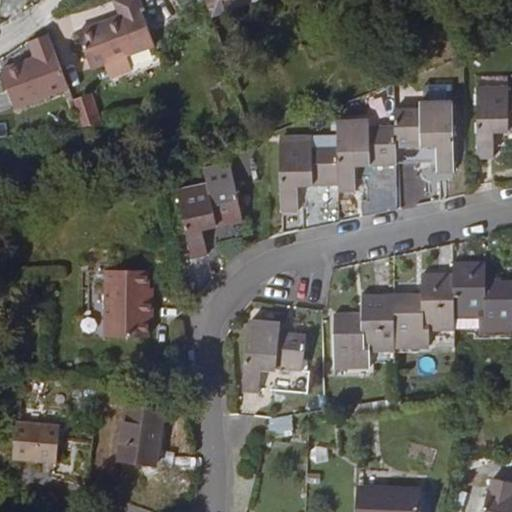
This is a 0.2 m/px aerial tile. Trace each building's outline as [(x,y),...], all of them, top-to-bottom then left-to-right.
[(148,66),(121,0),(117,0),(122,11),(83,28),(99,69),(112,64),(126,58),(130,68),(116,73),(118,78),(148,66)] [(145,0),(121,0),(148,66),(165,60),(143,4),(147,3),(145,0)] [(71,83),(50,29),(31,37),(38,54),(39,58),(6,72),(19,105),(71,83)] [(39,58),(38,54),(4,68),(6,72),(39,58)] [(126,58),(112,64),(116,73),(130,68),(126,58)] [(511,84),(511,78),(481,79),(483,148),(499,148),(499,137),(511,136),(511,84)] [(78,97),(87,122),(106,120),(95,90),(78,97)] [(423,101),(396,102),(396,121),(398,153),(433,154),(433,159),(441,158),(442,163),(458,163),(457,93),(423,93),(423,101)] [(358,172),(398,172),(398,153),(396,121),(370,121),(370,114),(338,117),(340,140),(341,186),(358,186),(358,172)] [(306,225),(342,217),(341,186),(340,140),(311,142),(310,134),(279,135),(281,205),(301,205),(301,198),(305,198),(306,225)] [(132,143),(101,148),(105,168),(135,163),(132,143)] [(207,178),(173,185),(186,255),(207,251),(205,240),(244,232),(235,182),(209,187),(207,178)] [(451,262),(454,312),(479,311),(480,318),(511,317),(511,265),(485,266),(484,247),(451,248),(451,262)] [(398,340),(454,338),(454,312),(451,262),(420,264),(419,285),(392,286),(393,344),(397,344),(398,340)] [(156,282),(155,264),(113,267),(115,334),(158,331),(157,312),(161,312),(160,282),(156,282)] [(366,344),(393,344),(392,286),(356,287),(357,308),(331,310),(332,361),(366,361),(366,344)] [(278,316),(249,313),(242,382),(259,383),(262,359),(300,363),(304,328),(278,325),(278,316)] [(164,405),(127,400),(121,456),(171,462),(173,445),(161,442),(164,405)] [(16,407),(12,443),(57,448),(60,411),(16,407)] [(274,412),(268,434),(277,436),(284,409),(274,412)] [(511,511),(511,492),(511,484),(511,483),(490,479),(488,488),(456,486),(451,511),(511,511)] [(420,511),(421,488),(360,488),(359,511),(420,511)]
